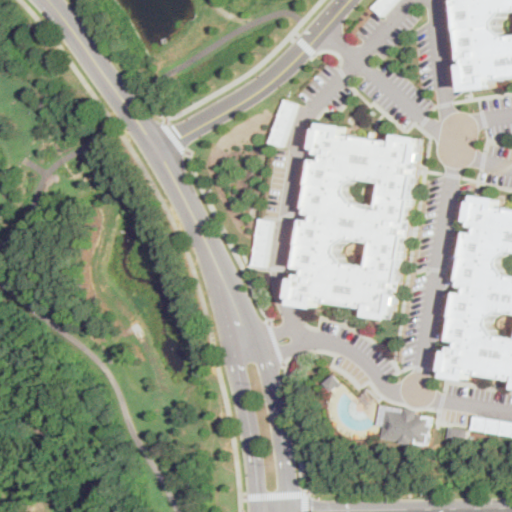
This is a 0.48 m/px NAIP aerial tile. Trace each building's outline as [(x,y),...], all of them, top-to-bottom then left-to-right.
[(397,0),(384,15),(374,6),(379,0),(397,0)] [(511,0),(461,0),(462,5),(464,5),(470,51),(467,51),(472,90),(500,87),(499,80),(511,78),(511,0)] [(286,145),(273,141),(289,98),(301,103),(286,145)] [(294,304),(323,309),(325,300),(371,308),(370,314),(395,319),(396,312),(398,312),(401,293),(396,292),(397,288),(391,287),(392,280),(402,282),(410,233),(402,232),(403,224),(410,225),(419,173),(410,172),(410,167),(417,168),(418,163),(422,163),(427,136),(399,131),(397,141),(373,137),(349,133),(351,124),(326,120),(304,266),(302,276),(299,275),(294,304)] [(478,194),(502,197),(501,205),(511,206),(511,377),(474,371),(473,380),(450,376),(452,370),(447,369),(450,349),(455,349),(456,345),(464,345),(464,340),(455,338),(463,290),(471,291),(472,285),(464,284),(472,230),(481,231),(482,225),(475,224),(475,220),(472,219),(475,199),(478,200),(478,194)] [(270,267),(256,264),(264,217),(277,220),(270,267)] [(344,383),(340,386),(339,385),(333,390),(325,382),(336,373),(344,383)] [(429,443),(433,415),(387,408),(383,437),(429,443)] [(511,419),(511,433),(475,428),(477,414),(511,419)] [(471,428),(469,440),(449,437),(451,425),(471,428)]
